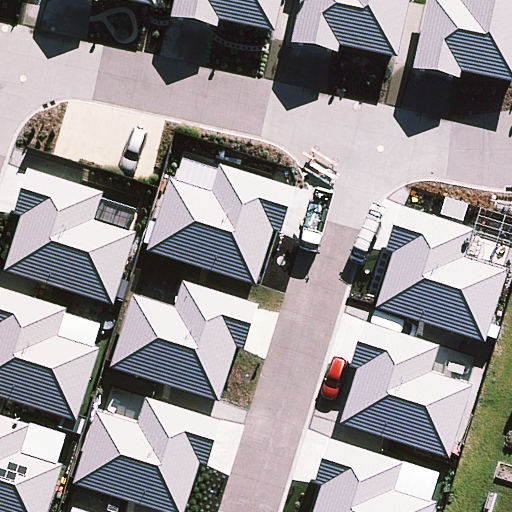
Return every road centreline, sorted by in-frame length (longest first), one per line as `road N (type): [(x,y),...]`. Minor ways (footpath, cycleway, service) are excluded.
road 1 (residential): [(370,123),(251,511)]
road 2 (residential): [(12,46),(370,123)]
road 3 (residential): [(370,123),(450,140),(511,142)]
